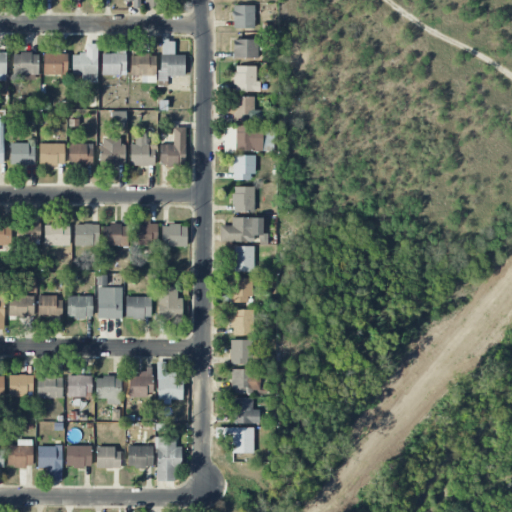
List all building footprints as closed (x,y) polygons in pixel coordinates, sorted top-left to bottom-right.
[(233,5),(233,29),(254,29),(254,5),(233,5)] [(232,40),(233,59),(258,58),(257,39),(232,40)] [(184,77),(184,55),(174,55),(174,40),(160,40),(160,81),(167,81),(167,76),(184,77)] [(96,44),(85,44),(85,53),(71,54),(72,76),(81,76),(81,82),(97,82),(96,44)] [(13,53),(13,74),(37,74),(38,54),(13,53)] [(101,54),(102,75),(125,75),(125,53),(101,54)] [(43,73),(67,73),(67,54),(44,54),(43,73)] [(259,92),(259,82),(255,82),(255,66),(234,66),(234,91),(259,92)] [(254,96),(234,97),(235,121),(262,121),(262,110),(254,110),(254,96)] [(121,113),(120,119),(112,119),(112,122),(125,122),(126,113),(121,113)] [(262,152),(263,126),(224,125),(223,151),(262,152)] [(160,145),(159,166),(184,166),(185,127),(173,127),(173,145),(160,145)] [(123,138),(101,138),(100,165),(123,166),(123,138)] [(10,164),(34,165),(35,144),(11,143),(10,164)] [(64,165),(64,144),(39,143),(39,165),(64,165)] [(93,144),(69,143),(68,164),(92,165),(93,144)] [(233,180),(253,180),(254,156),(233,155),(233,180)] [(233,212),(254,212),(254,186),(232,187),(233,212)] [(253,218),(232,218),(232,226),(220,226),(220,241),(253,242),(253,218)] [(39,241),(38,223),(23,224),(24,242),(39,241)] [(156,245),(157,223),(133,223),(133,245),(156,245)] [(44,224),(44,246),(69,245),(68,224),(44,224)] [(98,225),(75,224),(74,245),(93,246),(93,237),(98,237),(98,225)] [(0,245),(10,245),(10,225),(0,225),(0,245)] [(102,225),(103,246),(128,246),(128,225),(102,225)] [(161,246),(186,247),(187,226),(161,225),(161,246)] [(254,246),(232,247),(232,272),(254,272),(254,246)] [(251,303),(251,278),(228,278),(228,302),(251,303)] [(182,298),(177,298),(177,287),(158,287),(157,318),(182,319),(182,298)] [(34,316),(33,296),(9,296),(9,317),(34,316)] [(37,317),(61,317),(61,296),(38,296),(37,317)] [(92,296),(67,296),(67,318),(92,318),(92,296)] [(150,318),(150,297),(125,297),(125,318),(150,318)] [(254,309),(232,310),(233,335),(254,335),(254,309)] [(230,364),(250,365),(251,340),(230,340),(230,364)] [(157,402),(182,401),(182,379),(175,379),(175,372),(165,372),(165,362),(157,362),(157,402)] [(129,376),(128,397),(152,397),(152,369),(139,369),(139,377),(129,376)] [(231,392),(259,393),(259,370),(231,369),(231,392)] [(33,375),(9,375),(8,396),(32,397),(33,375)] [(91,376),(67,375),(67,397),(91,397),(91,376)] [(37,398),(62,398),(62,378),(37,377),(37,398)] [(121,404),(120,377),(95,377),(96,399),(106,398),(107,404),(121,404)] [(259,423),(258,410),(252,410),(252,398),(232,398),(232,424),(259,423)] [(253,454),(253,428),(215,427),(215,436),(232,437),(232,453),(253,454)] [(175,438),(156,438),(155,481),(173,481),(174,467),(181,467),(181,448),(175,448),(175,438)] [(32,440),(17,440),(17,446),(7,446),(7,467),(32,467),(32,440)] [(90,468),(91,446),(66,445),(66,467),(90,468)] [(37,469),(46,469),(46,480),(62,479),(61,446),(37,446),(37,469)] [(127,466),(152,467),(153,446),(128,446),(127,466)] [(96,469),(120,468),(120,448),(96,448),(96,469)]
